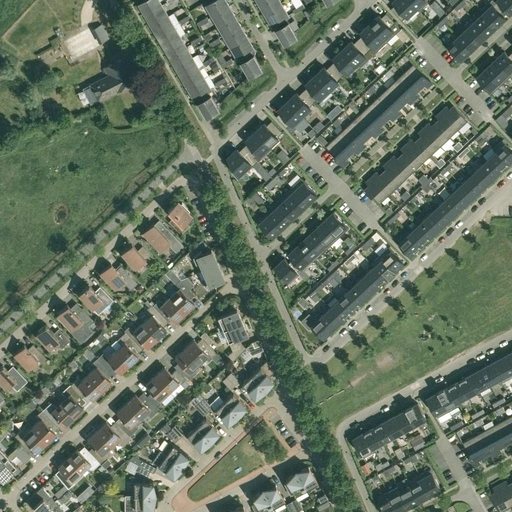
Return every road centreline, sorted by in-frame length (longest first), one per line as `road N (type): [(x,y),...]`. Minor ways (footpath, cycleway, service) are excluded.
road 1 (residential): [(260,256),(300,353),(318,361),(511,181)]
road 2 (residential): [(0,354),(183,180),(195,183),(240,285)]
road 3 (residential): [(6,498),(240,285)]
road 4 (residential): [(511,332),(340,428),(372,511)]
road 5 (residential): [(284,81),(214,148),(260,256)]
road 6 (residential): [(166,511),(172,491),(280,388)]
road 7 (residential): [(335,186),(450,76)]
road 8 (residential): [(309,452),(199,511)]
